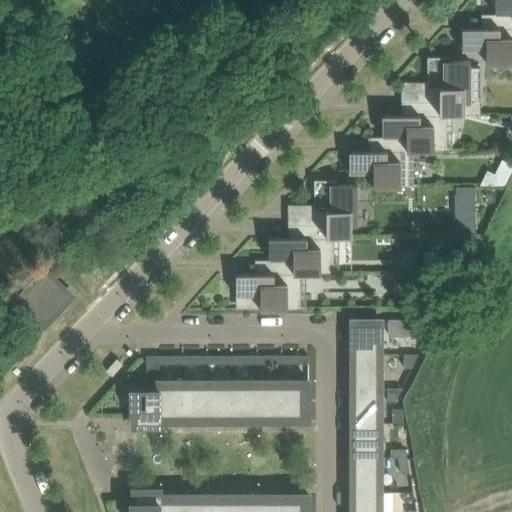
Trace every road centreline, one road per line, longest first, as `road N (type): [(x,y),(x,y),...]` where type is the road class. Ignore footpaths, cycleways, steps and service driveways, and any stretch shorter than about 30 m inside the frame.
road 1 (residential): [(81,333),(397,0)]
road 2 (residential): [(326,511),(326,334),(81,333)]
road 3 (residential): [(37,511),(3,416),(81,333)]
